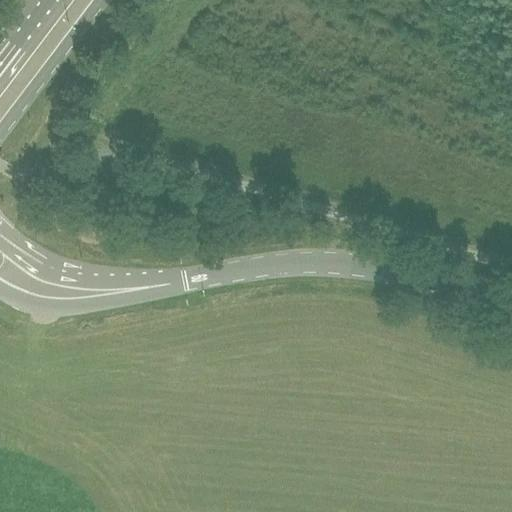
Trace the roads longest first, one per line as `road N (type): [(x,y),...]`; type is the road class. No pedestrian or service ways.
road 1 (tertiary): [(511,309),(354,266),(185,283)]
road 2 (tertiary): [(185,283),(65,269),(0,234)]
road 3 (tertiary): [(0,289),(55,307),(185,283)]
road 4 (primary): [(0,139),(104,0)]
